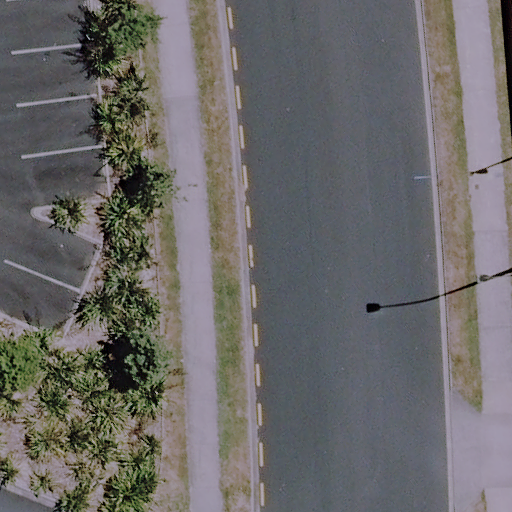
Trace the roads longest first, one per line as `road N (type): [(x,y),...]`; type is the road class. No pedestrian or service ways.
road 1 (tertiary): [(323,0),(345,175),(360,511)]
road 2 (unknown): [(361,421),(511,421)]
